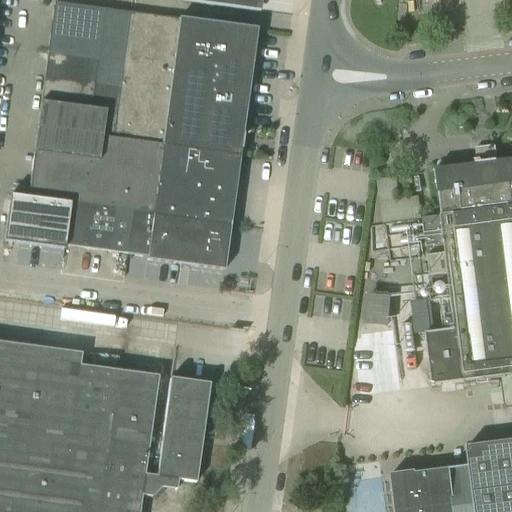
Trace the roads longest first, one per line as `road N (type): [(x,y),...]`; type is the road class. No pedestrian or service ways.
road 1 (unclassified): [(255,511),(316,72)]
road 2 (unclassified): [(316,72),(427,74),(511,63)]
